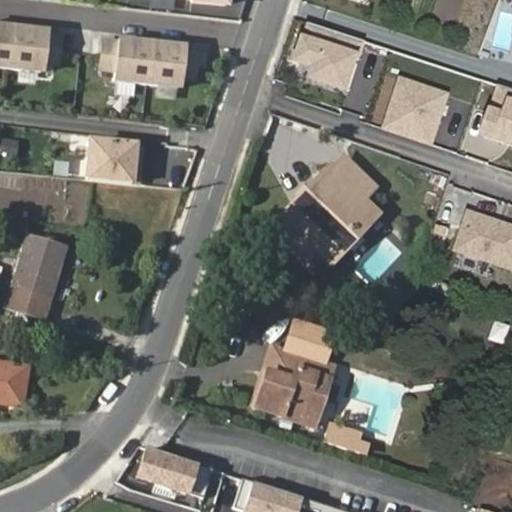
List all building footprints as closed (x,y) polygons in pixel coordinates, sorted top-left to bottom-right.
[(489,0),(482,0),(480,18),(504,20),(506,2),(489,0)] [(0,63),(43,69),(44,60),(59,61),(62,32),(47,30),(47,28),(0,22),(0,63)] [(120,38),(105,37),(101,66),(116,68),(115,77),(180,84),(181,75),(196,77),(200,47),(185,46),(185,43),(120,36),(120,38)] [(373,60),(312,41),(304,68),(323,74),(320,84),(361,97),(373,60)] [(455,96),(403,80),(387,130),(439,146),(455,96)] [(511,92),(501,89),(485,140),(511,148),(511,92)] [(129,177),(132,138),(88,134),(85,172),(129,177)] [(139,138),(132,138),(129,177),(136,177),(139,138)] [(323,244),(368,199),(379,189),(354,167),(346,174),(339,168),(296,213),(302,220),(291,232),(313,253),(323,244)] [(382,215),(368,199),(323,244),(340,259),(382,215)] [(511,227),(469,214),(456,254),(511,272),(511,227)] [(65,245),(25,234),(2,305),(43,318),(65,245)] [(503,345),(510,327),(493,321),(487,340),(503,345)] [(271,350),(263,373),(287,380),(294,357),(271,350)] [(287,380),(263,373),(251,407),(311,426),(327,383),(315,378),(319,365),(294,357),(287,380)] [(0,384),(7,386),(17,390),(23,370),(0,365),(0,384)] [(315,378),(327,383),(332,369),(319,365),(315,378)] [(0,404),(12,407),(17,390),(7,386),(0,384),(0,404)] [(334,511),(241,481),(231,509),(240,511),(296,511),(297,508),(308,511),(334,511)]
